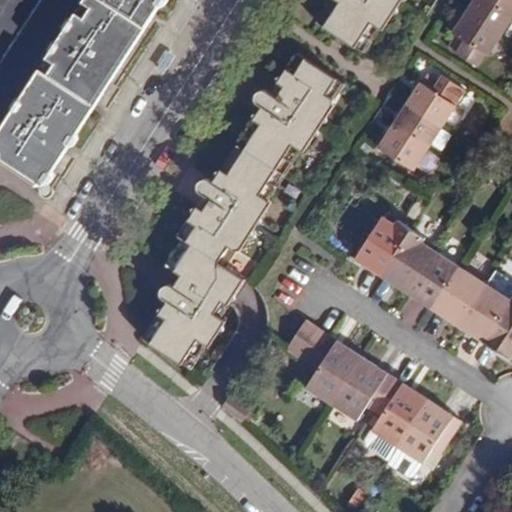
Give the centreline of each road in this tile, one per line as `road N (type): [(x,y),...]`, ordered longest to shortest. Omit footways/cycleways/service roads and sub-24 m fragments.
road 1 (tertiary): [(239,0),(56,284)]
road 2 (residential): [(274,511),(113,372),(64,341)]
road 3 (residential): [(307,271),(511,399)]
